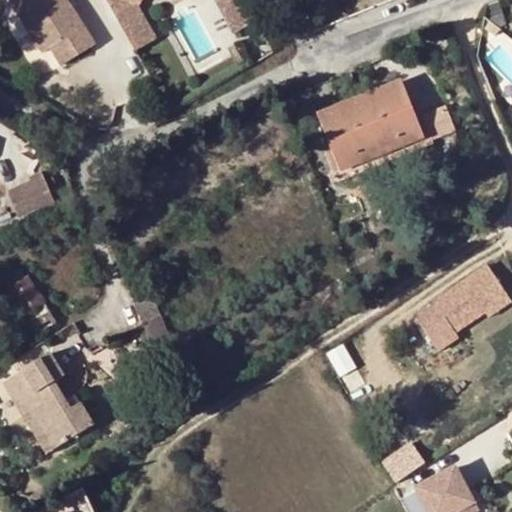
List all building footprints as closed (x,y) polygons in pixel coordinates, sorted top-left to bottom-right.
[(95,41),(72,0),(11,0),(38,48),(52,41),(62,59),(95,41)] [(128,0),(105,0),(108,4),(111,10),(128,0)] [(128,0),(111,10),(133,49),(152,37),(155,35),(134,0),(128,0)] [(254,19),(243,0),(214,0),(231,30),(254,19)] [(358,99),(380,155),(422,139),(401,83),(358,99)] [(167,109),(153,86),(145,91),(158,114),(167,109)] [(316,116),(338,172),(380,155),(358,99),(316,116)] [(436,140),(455,132),(444,106),(425,114),(436,140)] [(430,146),(427,137),(422,139),(380,155),(383,163),(430,146)] [(380,155),(338,172),(331,175),(334,183),(383,163),(380,155)] [(56,206),(42,172),(29,177),(30,181),(41,209),(43,212),(56,206)] [(30,181),(8,190),(20,217),(41,209),(30,181)] [(481,270),(426,304),(428,309),(410,321),(431,354),(450,342),(447,337),(478,317),(502,302),(481,270)] [(54,322),(27,277),(9,288),(35,332),(54,322)] [(142,286),(125,292),(139,323),(155,317),(142,286)] [(505,307),(502,302),(478,317),(481,322),(505,307)] [(0,381),(0,382),(19,415),(27,412),(50,451),(92,427),(74,396),(65,401),(53,381),(63,377),(49,353),(0,381)] [(53,381),(65,401),(74,396),(63,377),(53,381)] [(50,451),(27,412),(19,415),(43,455),(50,451)] [(414,440),(384,462),(397,479),(427,457),(414,440)] [(466,511),(464,507),(473,502),(455,468),(417,488),(429,511),(466,511)] [(91,511),(81,490),(36,511),(91,511)] [(477,511),(478,511),(473,502),(464,507),(466,511),(477,511)]
